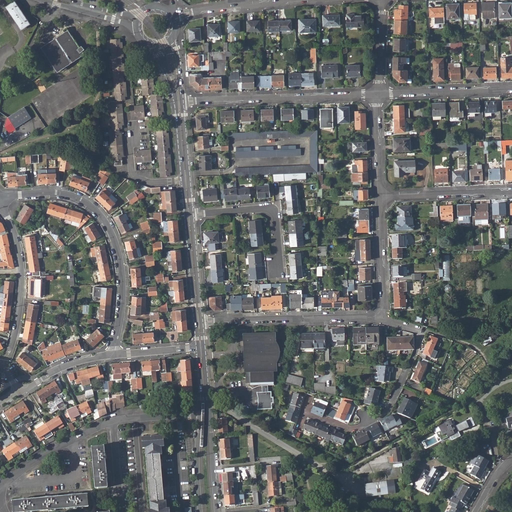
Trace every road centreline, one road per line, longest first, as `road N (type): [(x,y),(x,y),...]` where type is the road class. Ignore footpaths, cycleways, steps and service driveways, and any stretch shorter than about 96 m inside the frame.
road 1 (residential): [(112,354),(122,287),(106,223),(88,202),(61,192),(0,195)]
road 2 (residential): [(376,316),(418,329),(386,409),(351,428),(305,413)]
road 3 (residential): [(181,100),(377,94)]
road 4 (residential): [(201,321),(376,316)]
road 5 (residential): [(4,364),(21,270),(0,202)]
road 6 (residential): [(191,213),(270,209),(280,268)]
road 7 (residential): [(377,94),(511,89)]
road 8 (residential): [(379,196),(511,192)]
road 9 (residential): [(376,316),(379,196)]
